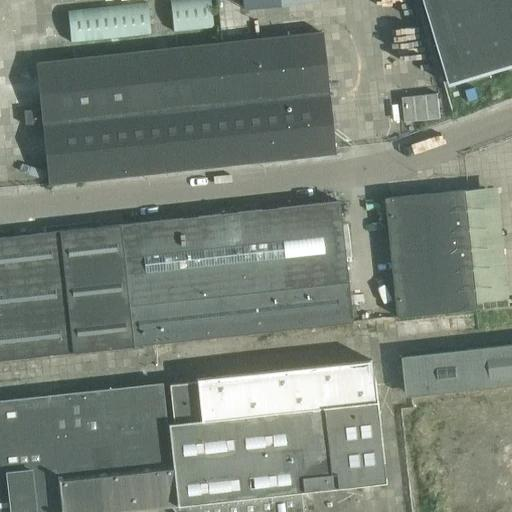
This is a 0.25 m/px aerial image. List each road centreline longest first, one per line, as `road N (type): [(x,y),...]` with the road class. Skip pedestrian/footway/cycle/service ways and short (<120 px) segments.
road 1 (unclassified): [(0,204),(380,170),(511,120)]
road 2 (unknown): [(341,0),(380,170),(370,309)]
